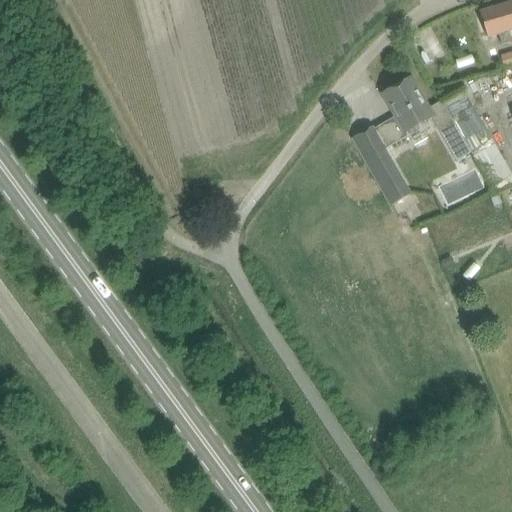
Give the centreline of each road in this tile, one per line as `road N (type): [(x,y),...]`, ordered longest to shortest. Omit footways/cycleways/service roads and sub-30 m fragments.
road 1 (unclassified): [(390,511),(232,266),(229,238),(238,216),(374,65),(444,0)]
road 2 (primary): [(255,511),(0,165)]
